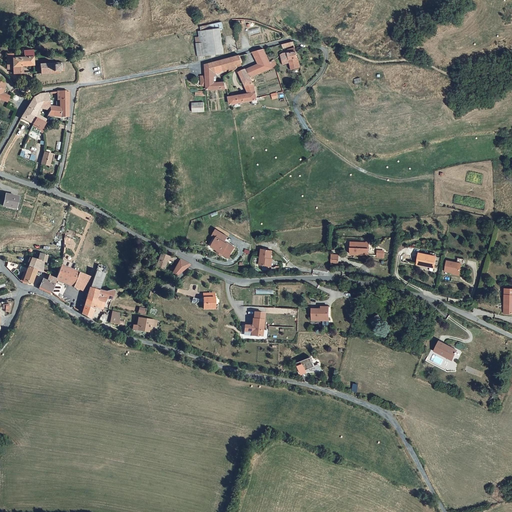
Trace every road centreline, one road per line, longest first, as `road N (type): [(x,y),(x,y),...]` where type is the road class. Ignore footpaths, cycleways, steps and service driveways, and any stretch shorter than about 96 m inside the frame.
road 1 (unclassified): [(0,261),(22,288),(99,327),(374,407),(397,426),(445,511)]
road 2 (tertiary): [(54,194),(228,277),(397,283),(511,336)]
road 3 (track): [(278,42),(417,61),(453,76),(511,69)]
road 4 (unclassified): [(278,42),(74,86)]
